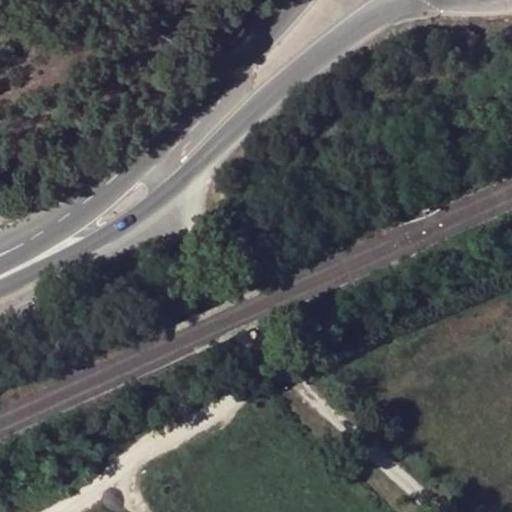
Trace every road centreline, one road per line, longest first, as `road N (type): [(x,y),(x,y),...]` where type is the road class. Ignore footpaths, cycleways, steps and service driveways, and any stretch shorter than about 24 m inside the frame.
road 1 (secondary): [(0,276),(132,214),(387,0)]
road 2 (track): [(132,214),(438,511)]
road 3 (secondary): [(292,0),(170,134),(85,212),(0,268)]
road 4 (residential): [(285,369),(149,439),(112,478),(62,511)]
